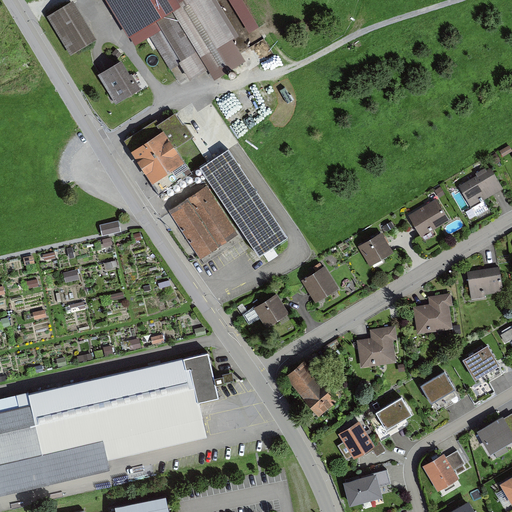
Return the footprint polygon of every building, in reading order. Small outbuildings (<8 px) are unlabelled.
[(177,0),(106,0),(135,46),(150,36),(172,70),(179,65),(189,82),(208,70),(214,81),(245,61),(232,41),(239,36),(215,0),(184,0),(179,3),(177,0)] [(177,0),(179,3),(184,0),(228,0),(249,33),(258,28),(240,0),(177,0)] [(70,56),(96,41),(74,2),(48,17),(70,56)] [(115,105),(140,90),(122,61),(97,77),(115,105)] [(208,161),(214,157),(192,125),(186,124),(183,126),(176,114),(157,127),(161,133),(131,153),(159,195),(192,174),(176,150),(192,140),(208,161)] [(502,156),(511,150),(508,144),(498,150),(502,156)] [(257,255),(285,236),(229,151),(201,169),(257,255)] [(472,209),(504,191),(493,170),(488,173),(485,169),(475,175),(477,178),(460,188),(472,209)] [(200,260),(238,236),(206,187),(169,211),(200,260)] [(438,199),(445,195),(441,188),(434,192),(438,199)] [(435,231),(450,222),(436,200),(409,216),(424,241),(429,238),(430,240),(437,236),(435,231)] [(119,222),(100,226),(102,237),(121,233),(119,222)] [(382,238),(391,234),(387,228),(379,233),(382,238)] [(367,272),(391,258),(379,237),(355,251),(367,272)] [(299,286),(312,308),(335,294),(322,272),(299,286)] [(484,305),(503,303),(500,277),(466,282),(470,311),(485,309),(484,305)] [(262,334),(286,319),(274,299),(250,314),(262,334)] [(414,341),(450,334),(446,312),(450,311),(448,299),(425,302),(426,310),(409,313),(414,341)] [(357,375),(393,369),(390,347),(394,346),(392,333),(367,337),(368,345),(353,347),(357,375)] [(495,362),(486,345),(461,360),(470,377),(495,362)] [(104,461),(201,439),(193,403),(212,398),(204,361),(27,399),(0,405),(0,497),(107,475),(104,461)] [(301,367),(282,383),(315,422),(334,405),(301,367)] [(454,386),(444,369),(419,384),(429,401),(454,386)] [(408,413),(398,396),(374,411),(384,428),(408,413)] [(499,416),(475,430),(488,451),(511,437),(499,416)] [(371,443),(357,419),(337,431),(343,440),(338,443),(342,450),(347,447),(352,455),(371,443)] [(457,448),(446,454),(453,466),(464,460),(457,448)] [(456,475),(441,453),(423,464),(437,487),(456,475)] [(380,493),(373,472),(344,481),(351,503),(380,493)] [(511,475),(499,483),(511,504),(511,503),(511,475)] [(165,511),(162,496),(112,506),(112,511),(165,511)] [(472,511),(466,501),(447,511),(472,511)]
